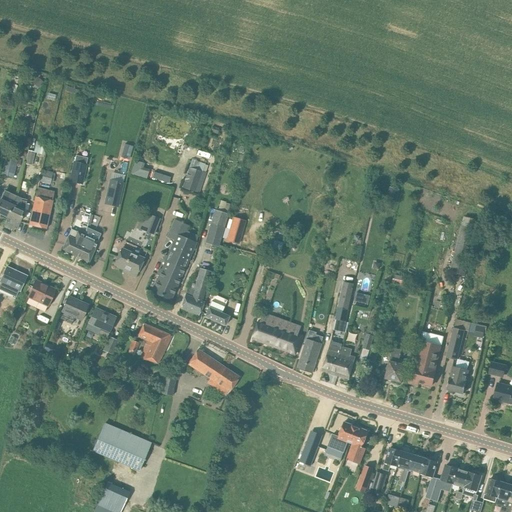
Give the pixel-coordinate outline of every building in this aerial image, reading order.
[(32,83),(38,87),(41,81),(35,77),(32,83)] [(45,155),(48,144),(36,142),(34,152),(29,151),(25,164),(31,165),(34,153),(45,155)] [(129,159),(132,145),(123,144),(120,157),(129,159)] [(13,155),(7,153),(2,175),(12,177),(19,150),(14,149),(13,155)] [(74,162),(70,181),(82,183),(85,171),(87,158),(76,155),(74,162)] [(146,177),(148,162),(131,160),(129,175),(146,177)] [(201,173),(189,169),(183,188),(195,192),(201,173)] [(52,173),(42,171),(39,182),(49,184),(52,173)] [(154,172),(152,178),(168,183),(170,177),(154,172)] [(122,183),(110,181),(105,204),(117,207),(122,183)] [(384,201),(394,204),(398,189),(389,186),(384,201)] [(38,188),(31,215),(29,225),(46,229),(52,200),(54,192),(38,188)] [(0,214),(7,217),(12,205),(15,198),(3,192),(0,199),(0,214)] [(12,205),(7,217),(19,223),(24,211),(26,202),(21,200),(15,198),(12,205)] [(227,214),(215,210),(205,243),(218,247),(227,214)] [(143,212),(136,228),(153,235),(159,219),(143,212)] [(89,214),(84,232),(95,235),(100,216),(89,214)] [(477,222),(475,222),(475,219),(464,217),(453,262),(445,260),(442,271),(465,276),(477,222)] [(159,276),(152,292),(170,300),(185,268),(184,268),(188,258),(187,258),(190,253),(195,243),(188,241),(184,239),(177,236),(182,224),(174,220),(167,237),(175,240),(172,246),(173,246),(171,251),(170,251),(166,260),(162,270),(159,269),(157,275),(159,276)] [(226,239),(226,240),(239,244),(244,227),(231,223),(229,229),(226,239)] [(78,231),(77,231),(72,228),(68,236),(62,250),(75,256),(77,252),(85,234),(78,231)] [(85,234),(77,252),(75,256),(88,262),(95,249),(89,246),(93,238),(85,234)] [(274,241),(272,250),(280,252),(282,243),(274,241)] [(121,249),(118,255),(114,264),(129,271),(128,274),(135,277),(144,259),(121,249)] [(0,281),(0,282),(0,285),(17,293),(19,290),(20,291),(22,285),(26,276),(6,267),(2,276),(0,280),(0,281)] [(203,302),(211,272),(200,268),(193,289),(187,287),(181,308),(198,315),(203,302)] [(264,272),(258,291),(272,296),(278,276),(264,272)] [(406,277),(394,274),(392,285),(403,288),(406,277)] [(32,287),(30,291),(28,296),(28,297),(47,306),(55,290),(47,286),(46,288),(35,282),(32,287)] [(344,282),(338,307),(335,321),(345,323),(348,309),(354,284),(344,282)] [(28,285),(24,294),(28,296),(30,291),(32,287),(28,285)] [(356,293),(354,301),(368,305),(370,296),(356,293)] [(214,295),(209,308),(205,317),(225,326),(229,316),(221,313),(227,300),(214,295)] [(290,295),(287,307),(299,310),(302,298),(290,295)] [(88,305),(68,296),(61,312),(81,320),(88,305)] [(95,308),(91,317),(87,325),(108,334),(114,319),(102,314),(103,312),(95,308)] [(68,334),(71,325),(59,321),(56,329),(68,334)] [(259,321),(256,329),(253,339),(295,354),(302,336),(259,321)] [(470,323),(468,331),(475,333),(474,336),(483,338),(485,326),(470,323)] [(143,324),(139,333),(138,336),(148,340),(140,357),(158,363),(171,336),(143,324)] [(464,331),(454,328),(446,358),(457,360),(464,331)] [(423,332),(420,343),(414,370),(412,370),(408,383),(414,385),(415,382),(432,386),(435,372),(444,337),(442,336),(442,337),(423,332)] [(315,334),(309,333),(307,339),(298,368),(312,373),(322,343),(313,341),(315,334)] [(374,336),(367,334),(360,358),(367,361),(374,336)] [(109,337),(103,351),(112,355),(118,341),(109,337)] [(133,341),(129,350),(135,352),(139,343),(133,341)] [(46,343),(43,350),(50,353),(53,346),(46,343)] [(322,371),(338,376),(341,367),(335,366),(338,359),(342,347),(330,344),(322,371)] [(402,349),(388,346),(385,355),(391,357),(385,378),(401,382),(406,360),(400,359),(402,350),(402,349)] [(352,349),(342,347),(338,359),(335,366),(341,367),(338,376),(349,379),(355,357),(350,356),(352,349)] [(198,350),(192,358),(188,364),(229,392),(239,377),(198,350)] [(505,365),(493,362),(489,374),(501,378),(505,365)] [(469,371),(452,366),(447,389),(463,394),(469,371)] [(163,374),(159,393),(172,396),(176,377),(163,374)] [(511,387),(498,384),(496,391),(494,401),(501,403),(502,401),(511,403),(511,387)] [(350,443),(356,427),(344,422),(338,438),(336,443),(346,447),(347,442),(350,443)] [(139,471),(151,443),(104,424),(92,452),(139,471)] [(368,431),(356,427),(350,443),(353,444),(347,459),(359,464),(365,448),(362,447),(368,431)] [(306,443),(299,461),(311,466),(318,447),(306,443)] [(390,465),(397,467),(402,451),(390,447),(388,454),(387,454),(383,470),(388,472),(390,465)] [(409,470),(414,455),(402,451),(397,467),(404,469),(396,490),(402,492),(409,470)] [(420,474),(425,458),(414,455),(409,470),(420,474)] [(437,462),(425,458),(420,474),(433,478),(435,469),(437,462)] [(450,492),(453,484),(458,468),(446,465),(444,472),(443,471),(441,480),(438,479),(438,478),(437,478),(434,488),(430,499),(438,502),(442,490),(450,492)] [(365,466),(356,490),(364,493),(373,469),(365,466)] [(464,488),(469,472),(458,468),(453,484),(464,488)] [(481,475),(469,472),(464,488),(477,492),(480,483),(479,482),(481,475)] [(377,473),(372,488),(382,491),(386,476),(377,473)] [(497,498),(502,482),(490,478),(488,485),(487,485),(485,494),(497,498)] [(119,511),(127,490),(102,482),(92,511),(119,511)] [(505,511),(509,501),(511,490),(511,485),(502,482),(497,498),(496,502),(496,503),(496,504),(502,506),(499,511),(505,511)] [(434,488),(429,486),(423,505),(428,506),(430,499),(434,488)] [(389,494),(386,503),(397,507),(400,498),(389,494)] [(409,500),(400,498),(397,507),(406,510),(409,500)] [(469,511),(475,511),(478,501),(473,500),(469,511)] [(480,511),(483,503),(478,501),(475,511),(480,511)]
